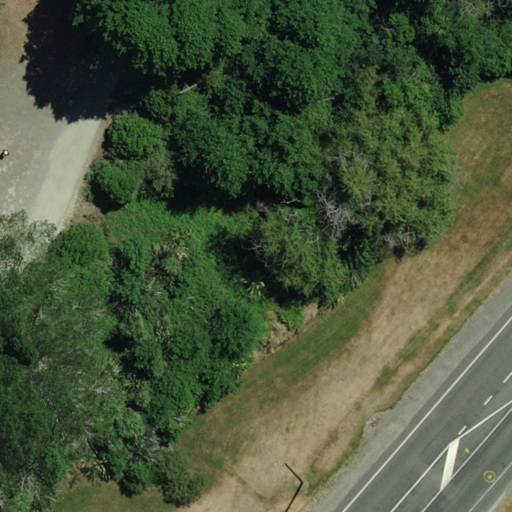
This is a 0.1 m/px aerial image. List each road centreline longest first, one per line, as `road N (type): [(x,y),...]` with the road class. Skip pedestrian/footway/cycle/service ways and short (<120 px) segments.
road 1 (track): [(215,0),(0,268)]
road 2 (primary): [(511,407),(420,511)]
